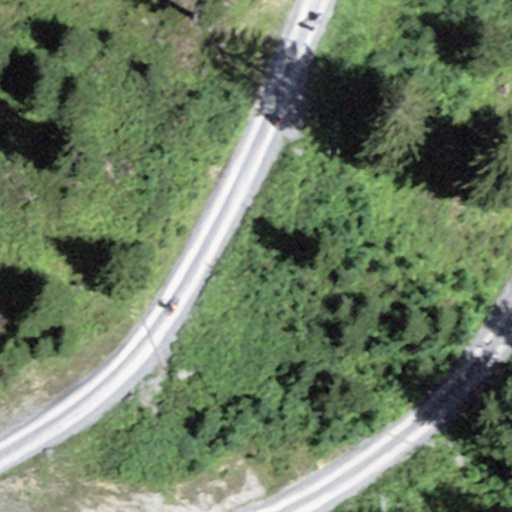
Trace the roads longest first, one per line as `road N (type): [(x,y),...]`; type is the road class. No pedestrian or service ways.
road 1 (track): [(336,0),(137,350),(0,452)]
road 2 (track): [(274,511),(315,494),(440,407),(511,321)]
